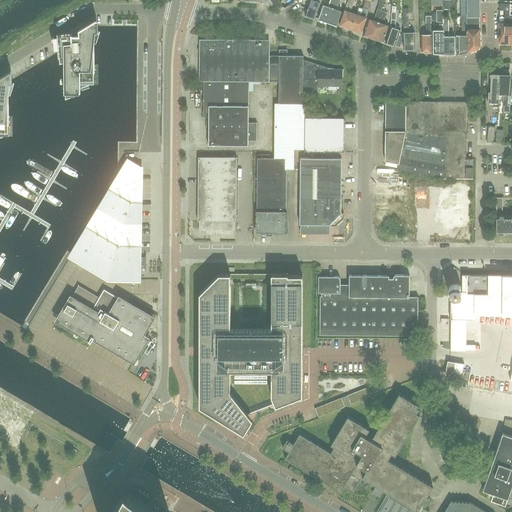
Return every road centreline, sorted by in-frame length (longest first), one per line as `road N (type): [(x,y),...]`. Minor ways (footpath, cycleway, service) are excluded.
road 1 (unclassified): [(176,9),(165,253)]
road 2 (residential): [(363,253),(364,51)]
road 3 (unclassified): [(363,253),(165,253)]
road 4 (residential): [(364,51),(253,13),(176,9)]
road 5 (unclassified): [(177,417),(332,511)]
road 6 (unclassified): [(165,253),(162,389)]
road 7 (residential): [(490,65),(364,51)]
